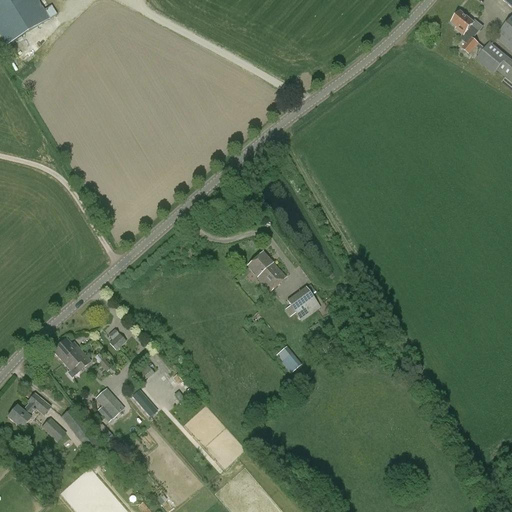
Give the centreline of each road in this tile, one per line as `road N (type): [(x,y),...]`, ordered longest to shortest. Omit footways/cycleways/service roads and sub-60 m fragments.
road 1 (tertiary): [(0,373),(312,100),(400,36),(432,0)]
road 2 (unknown): [(0,153),(63,177),(118,266)]
